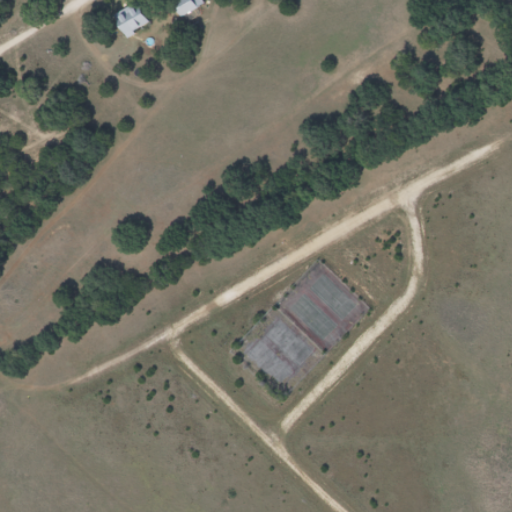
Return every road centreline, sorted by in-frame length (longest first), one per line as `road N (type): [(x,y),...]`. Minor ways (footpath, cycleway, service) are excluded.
road 1 (residential): [(166,337),(485,151)]
road 2 (residential): [(408,195),(417,274),(407,297),(274,447)]
road 3 (residential): [(166,337),(339,511)]
